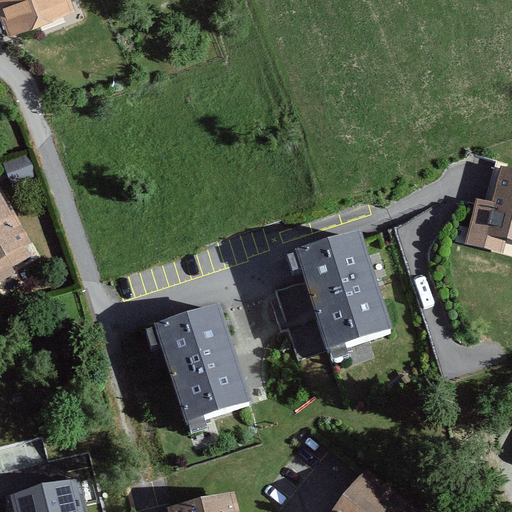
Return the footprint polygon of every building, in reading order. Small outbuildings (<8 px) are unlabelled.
[(74,0),(0,0),(0,8),(9,34),(78,11),(74,0)] [(29,160),(4,169),(12,192),(37,183),(29,160)] [(511,243),(511,171),(503,169),(495,203),(477,199),(465,246),(504,256),(508,242),(511,243)] [(36,249),(17,216),(11,219),(0,199),(0,288),(19,279),(16,273),(35,262),(30,253),(36,249)] [(394,330),(363,236),(299,257),(329,351),(394,330)] [(221,304),(156,324),(187,424),(252,404),(221,304)] [(455,375),(456,356),(441,356),(441,375),(455,375)] [(406,505),(362,472),(332,511),(401,511),(403,509),(406,505)] [(85,511),(77,478),(9,496),(13,511),(85,511)] [(242,511),(237,489),(168,507),(169,511),(242,511)]
